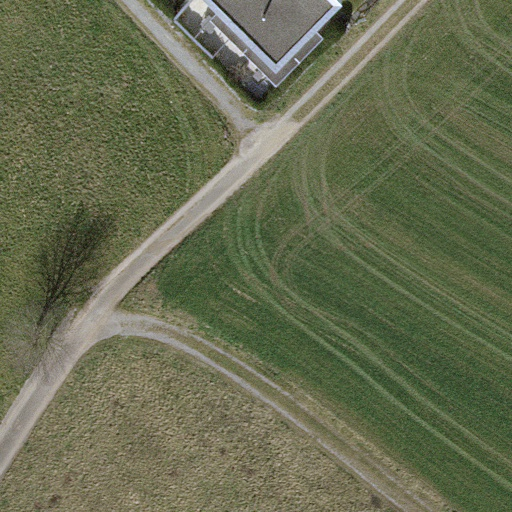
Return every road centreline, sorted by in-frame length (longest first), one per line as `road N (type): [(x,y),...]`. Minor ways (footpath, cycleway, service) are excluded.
road 1 (track): [(402,0),(88,317)]
road 2 (track): [(427,511),(202,341),(158,321),(88,317)]
road 3 (track): [(88,317),(0,446)]
